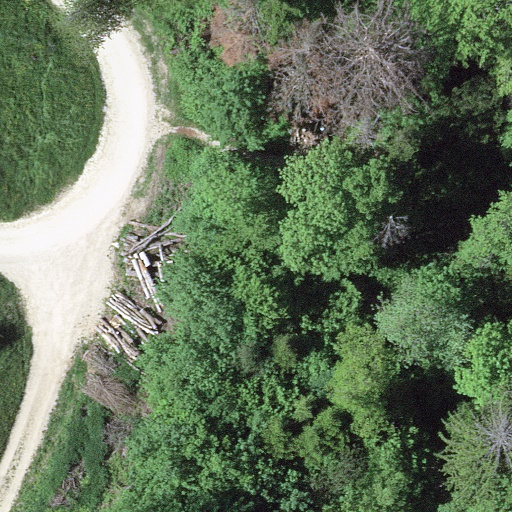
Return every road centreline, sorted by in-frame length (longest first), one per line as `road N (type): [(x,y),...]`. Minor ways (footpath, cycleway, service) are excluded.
road 1 (track): [(118,170),(0,500)]
road 2 (track): [(128,123),(124,62),(79,0)]
road 3 (track): [(0,228),(29,227),(70,210),(118,170)]
